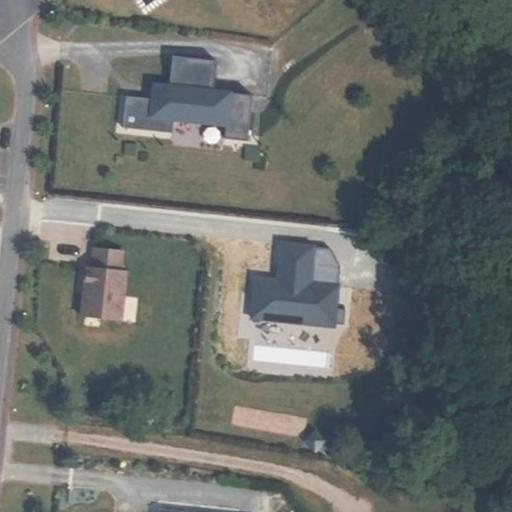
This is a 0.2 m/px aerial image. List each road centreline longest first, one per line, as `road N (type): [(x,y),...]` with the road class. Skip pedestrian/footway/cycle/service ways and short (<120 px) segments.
road 1 (unknown): [(0,438),(343,497)]
road 2 (residential): [(0,49),(26,89),(0,365)]
road 3 (unknown): [(15,203),(272,238)]
